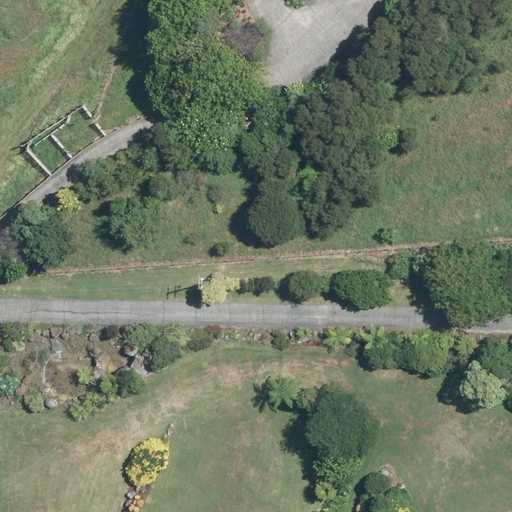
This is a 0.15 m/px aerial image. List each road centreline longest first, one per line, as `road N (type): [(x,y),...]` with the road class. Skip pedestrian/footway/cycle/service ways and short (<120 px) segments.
road 1 (unclassified): [(0,310),(475,321),(511,310)]
road 2 (unknown): [(0,204),(83,139),(253,54),(308,0)]
